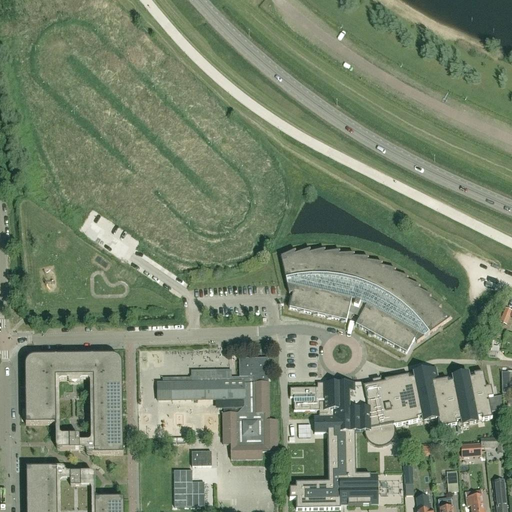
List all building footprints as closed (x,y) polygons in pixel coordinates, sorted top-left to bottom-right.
[(295,252),(281,259),(289,296),(293,295),(289,310),(346,323),(349,312),(361,317),(356,327),(407,355),(415,341),(417,344),(451,321),(440,312),(442,309),(430,301),(431,298),(419,291),(420,288),(407,283),(408,279),(395,275),(396,272),(382,268),(382,265),(368,263),(369,260),(355,259),(354,255),(340,256),(340,253),(326,255),(325,251),(311,254),(310,251),(297,256),(295,252)] [(507,326),(511,312),(511,311),(506,309),(500,323),(507,326)] [(104,363),(104,360),(88,360),(88,363),(81,363),(81,360),(66,361),(66,363),(59,363),(58,361),(43,361),(43,363),(36,363),(36,361),(35,361),(33,361),(32,362),(31,362),(29,363),(28,364),(28,366),(27,367),(27,369),(27,380),(30,380),(30,387),(28,387),(28,395),(30,395),(30,402),(28,402),(28,411),(30,411),(30,418),(28,418),(28,425),(26,425),(26,427),(52,426),(53,426),(54,427),(55,427),(55,428),(55,429),(55,430),(56,440),(56,441),(56,446),(56,448),(56,449),(56,450),(57,451),(58,451),(59,452),(60,452),(70,452),(79,452),(82,452),(82,451),(83,452),(84,452),(85,453),(86,454),(87,456),(89,457),(94,457),(123,456),(123,455),(121,455),(121,448),(118,448),(118,441),(120,441),(120,432),(118,432),(118,425),(120,425),(120,417),(118,417),(118,410),(120,410),(120,401),(117,401),(117,394),(120,394),(120,386),(120,379),(120,367),(119,366),(119,365),(118,363),(117,362),(116,361),(115,361),(113,360),(112,360),(111,360),(111,362),(104,363)] [(190,379),(163,379),(163,385),(158,385),(158,403),(159,403),(159,401),(218,400),(218,402),(218,411),(224,410),(224,415),(223,415),(223,447),(231,447),(231,462),(262,462),(262,454),(277,454),(277,423),(268,423),(268,415),(269,415),(269,384),(269,360),(239,360),(240,379),(231,379),(231,372),(192,372),(192,378),(190,378),(190,379)] [(296,489),(289,489),(289,501),(296,501),(296,511),(340,511),(340,507),(347,506),(347,507),(371,507),(370,476),(356,476),(355,434),(364,434),(365,436),(366,440),(368,444),(371,446),(374,448),(378,449),(382,449),(386,447),(389,445),(392,442),(394,439),(395,435),(395,431),(394,428),(403,426),(402,423),(407,422),(408,425),(418,423),(417,420),(422,419),(423,424),(438,421),(439,430),(456,427),(456,424),(461,423),(462,427),(478,424),(477,420),(482,419),(482,422),(492,420),(491,414),(502,411),(502,397),(493,399),(491,388),(486,389),(483,374),(473,376),(474,379),(469,380),(468,376),(452,379),(453,383),(448,384),(447,381),(438,383),(436,371),(419,374),(420,378),(415,379),(414,375),(413,375),(414,379),(409,380),(408,377),(399,379),(399,382),(394,383),(394,380),(384,382),(384,384),(381,385),(380,381),(372,382),(373,387),(364,388),(363,385),(363,384),(327,385),(318,385),(318,386),(318,389),(290,390),(290,399),(294,399),(294,402),(294,413),(319,412),(319,420),(314,420),(314,425),(314,435),(327,435),(328,484),(295,484),(296,489)] [(184,415),(160,415),(160,427),(184,427),(184,415)] [(497,454),(503,454),(503,443),(497,443),(497,440),(484,441),(484,449),(497,449),(497,454)] [(480,446),(461,447),(462,459),(469,459),(469,453),(480,452),(480,446)] [(191,470),(191,482),(212,482),(212,468),(211,468),(210,455),(191,456),(191,470)] [(412,468),(404,468),(405,486),(413,486),(412,468)] [(61,470),(29,470),(29,511),(121,511),(121,500),(98,501),(97,500),(95,499),(95,497),(95,479),(94,476),(92,475),(90,475),(84,475),(72,475),(68,475),(66,475),(65,473),(64,471),(63,470),(61,470)] [(457,477),(447,478),(447,488),(457,487),(457,477)] [(507,511),(506,501),(504,481),(492,483),(495,502),(496,502),(496,511),(507,511)] [(379,486),(381,495),(389,493),(387,484),(379,486)] [(475,493),(465,495),(466,499),(467,508),(471,508),(471,511),(484,511),(483,497),(476,498),(475,493)] [(429,505),(429,499),(416,501),(417,511),(432,511),(431,504),(429,505)] [(453,511),(451,501),(439,503),(439,511),(453,511)]
